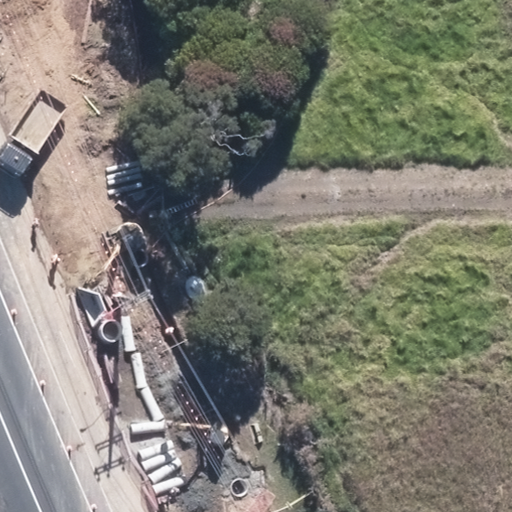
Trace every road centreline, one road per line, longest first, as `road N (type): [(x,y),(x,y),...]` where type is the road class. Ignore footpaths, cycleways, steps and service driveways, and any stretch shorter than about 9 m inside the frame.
road 1 (track): [(0,203),(511,199)]
road 2 (secondary): [(54,511),(0,378)]
